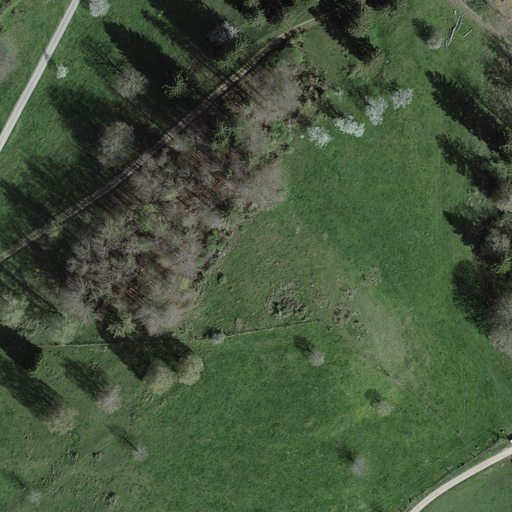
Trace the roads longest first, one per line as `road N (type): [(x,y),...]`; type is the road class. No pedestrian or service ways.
road 1 (track): [(0,261),(102,195),(268,46),(360,0)]
road 2 (unclassified): [(75,0),(0,143)]
